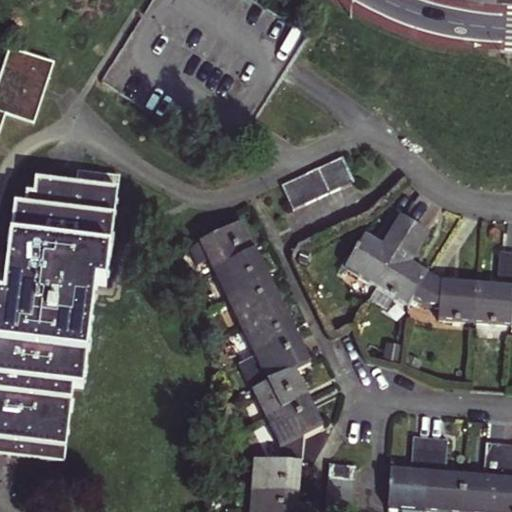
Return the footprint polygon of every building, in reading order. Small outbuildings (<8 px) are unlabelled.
[(308,38),(248,0),(156,0),(140,26),(102,85),(227,164),(247,133),(287,70),(296,56),(308,38)] [(45,88),(52,65),(11,52),(0,83),(0,113),(5,115),(34,124),(45,88)] [(344,163),(333,167),(343,190),(354,185),(344,163)] [(321,173),(332,195),(343,190),(333,167),(321,173)] [(321,173),(308,179),(318,201),(332,195),(321,173)] [(0,455),(15,457),(65,462),(73,390),(84,391),(96,286),(107,288),(119,182),(79,177),(77,192),(37,188),(36,201),(28,200),(26,214),(16,212),(8,285),(6,302),(0,301),(0,455)] [(318,201),(308,179),(295,184),(305,207),(318,201)] [(293,212),(305,207),(295,184),(283,190),(293,212)] [(366,239),(347,272),(377,291),(415,231),(401,222),(384,250),(366,239)] [(199,247),(212,276),(256,254),(243,226),(199,247)] [(415,231),(377,291),(391,299),(410,312),(415,303),(430,278),(412,268),(429,239),(415,231)] [(212,276),(226,304),(270,282),(256,254),(212,276)] [(477,328),(511,330),(511,257),(502,257),(500,291),(479,289),(477,328)] [(479,289),(441,286),(430,278),(415,303),(427,310),(440,312),(439,325),(477,328),(479,289)] [(226,304),(240,332),(284,311),(270,282),(226,304)] [(240,332),(255,361),(298,340),(284,311),(240,332)] [(240,370),(254,396),(296,376),(312,368),(298,340),(255,361),(240,370)] [(252,397),(265,423),(308,403),(296,376),(254,396),(252,397)] [(308,403),(265,423),(285,466),(300,466),(302,439),(322,430),(308,403)] [(393,475),(389,511),(423,511),(429,445),(412,444),(409,476),(393,475)] [(429,445),(423,511),(460,511),(462,481),(443,479),(446,447),(429,445)] [(462,481),(460,511),(496,511),(503,451),(485,450),(483,482),(462,481)] [(511,511),(511,451),(503,451),(496,511),(511,511)] [(298,499),(300,466),(285,466),(253,464),(251,496),(298,499)] [(329,468),(329,480),(354,483),(355,469),(329,468)] [(328,495),(353,497),(354,483),(329,480),(328,495)] [(326,508),(352,509),(353,497),(328,495),(326,508)] [(297,511),(298,499),(251,496),(249,511),(297,511)]
